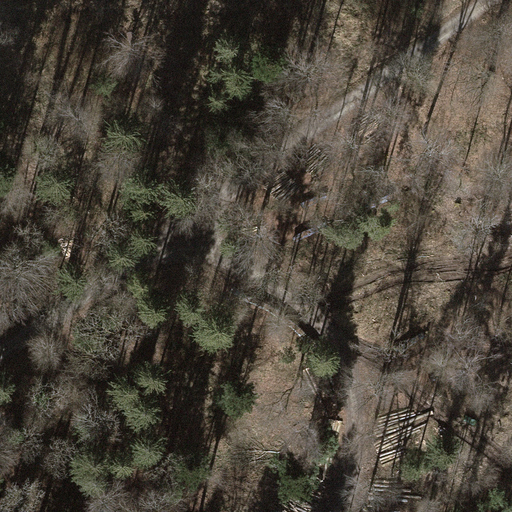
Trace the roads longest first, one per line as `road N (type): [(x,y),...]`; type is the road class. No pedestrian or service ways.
road 1 (track): [(151,251),(487,0)]
road 2 (track): [(151,251),(233,267),(317,318),(354,366),(359,451),(334,511)]
road 3 (track): [(0,346),(151,251)]
